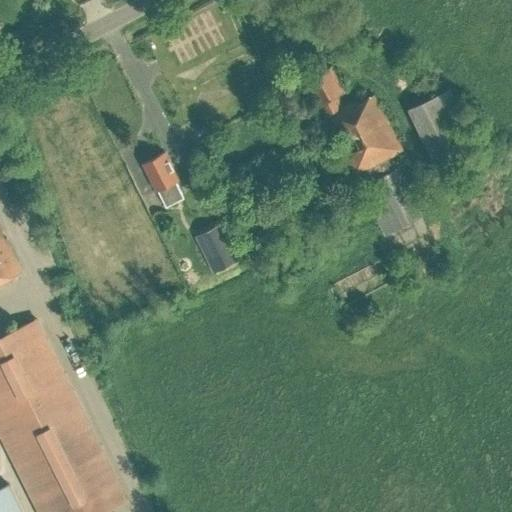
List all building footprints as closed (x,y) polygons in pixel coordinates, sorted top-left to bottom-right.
[(375,94),(358,103),(356,99),(342,106),(336,95),(344,91),(331,66),(305,79),(318,104),(320,103),(326,114),(324,115),(386,234),(422,215),(392,156),(404,150),(375,94)] [(451,94),(406,116),(435,174),(480,151),(451,94)] [(179,178),(165,150),(142,161),(157,190),(164,186),(169,198),(182,191),(177,180),(179,178)] [(233,216),(248,245),(323,206),(308,177),(233,216)] [(249,203),(239,182),(219,191),(229,213),(249,203)] [(184,191),(198,216),(213,208),(200,183),(184,191)] [(222,221),(196,234),(212,266),(238,253),(222,221)] [(0,283),(22,272),(0,228),(0,283)] [(346,302),(347,289),(330,288),(329,301),(346,302)] [(0,434),(39,511),(103,511),(108,510),(129,500),(37,316),(0,334),(0,434)] [(0,511),(25,511),(10,481),(0,486),(0,511)]
